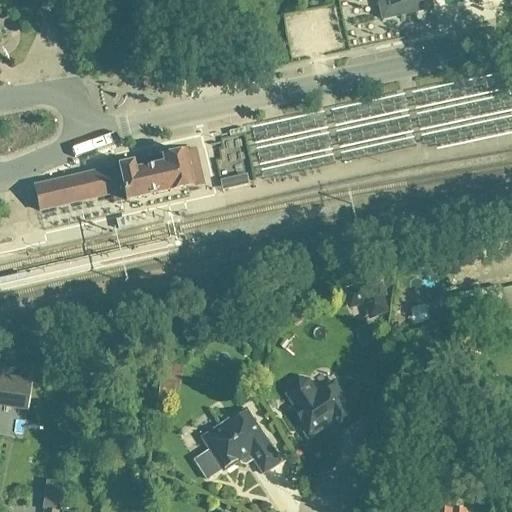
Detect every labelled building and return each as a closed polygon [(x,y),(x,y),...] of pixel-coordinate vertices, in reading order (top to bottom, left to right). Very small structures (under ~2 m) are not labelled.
[(378,0),(383,20),(434,9),(431,0),(378,0)] [(113,194),(115,206),(204,185),(196,149),(161,157),(163,165),(134,171),(132,164),(34,187),(40,211),(113,194)] [(236,195),(260,190),(258,180),(234,185),(236,195)] [(377,277),(341,290),(349,311),(363,305),(369,320),(389,313),(377,277)] [(469,316),(488,311),(488,309),(509,303),(506,291),(465,302),(469,316)] [(491,333),(511,328),(511,311),(487,317),(491,333)] [(289,393),(298,407),(292,410),(309,436),(333,420),(340,431),(359,419),(335,382),(317,394),(308,381),(300,379),(291,385),(289,393)] [(5,381),(2,405),(28,409),(32,385),(5,381)] [(248,408),(203,438),(211,451),(196,460),(209,480),(224,470),(225,472),(242,461),(243,454),(252,456),(264,474),(283,462),(248,408)] [(386,429),(384,447),(419,448),(420,432),(386,429)] [(404,468),(381,466),(379,480),(402,482),(404,468)] [(492,504),(511,504),(511,488),(493,487),(492,504)] [(55,511),(53,511),(55,498),(39,496),(33,495),(31,509),(44,511),(55,511)] [(466,511),(467,510),(453,509),(454,499),(439,498),(437,511),(466,511)]
